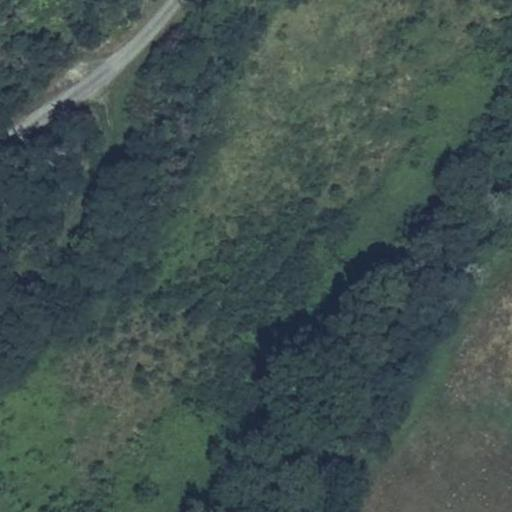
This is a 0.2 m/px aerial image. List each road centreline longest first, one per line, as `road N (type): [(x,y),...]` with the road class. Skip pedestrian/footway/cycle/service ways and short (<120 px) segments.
road 1 (track): [(103,73),(113,111),(84,181),(0,314)]
road 2 (unclassified): [(0,146),(103,73)]
